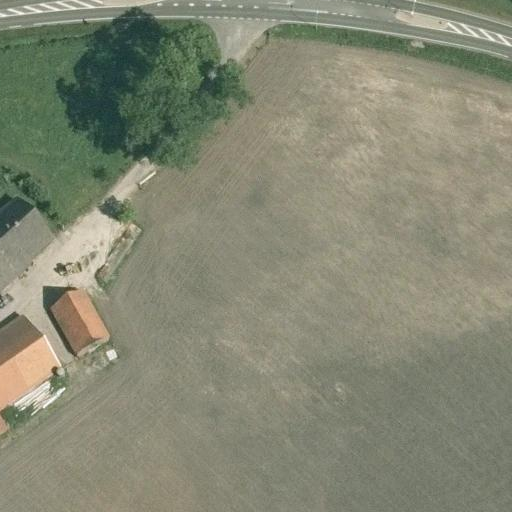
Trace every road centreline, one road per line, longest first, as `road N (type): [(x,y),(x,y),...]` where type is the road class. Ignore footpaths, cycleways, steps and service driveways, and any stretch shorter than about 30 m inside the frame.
road 1 (secondary): [(511,45),(349,9)]
road 2 (secondary): [(0,16),(146,0)]
